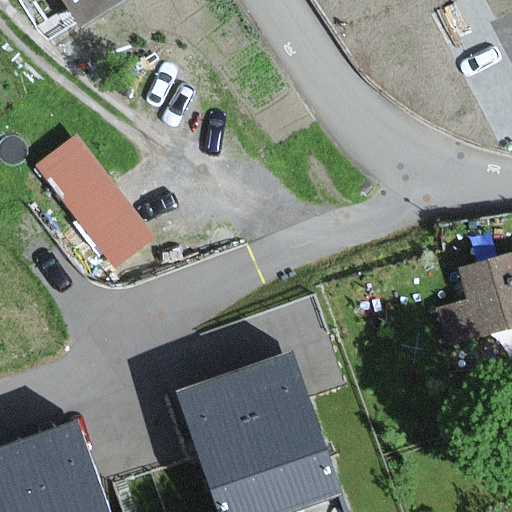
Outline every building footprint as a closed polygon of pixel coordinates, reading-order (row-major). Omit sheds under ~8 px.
[(118,0),(68,0),(84,23),(118,0)] [(108,262),(156,230),(82,120),(34,152),(108,262)] [(511,330),(511,257),(456,268),(463,302),(436,308),(444,345),(511,330)] [(281,511),(339,492),(291,355),(271,362),(205,385),(182,392),(223,511),(281,511)] [(109,511),(79,422),(73,424),(50,432),(0,448),(0,511),(109,511)]
